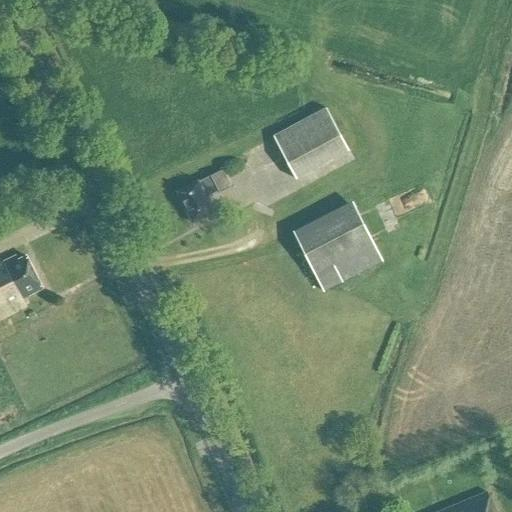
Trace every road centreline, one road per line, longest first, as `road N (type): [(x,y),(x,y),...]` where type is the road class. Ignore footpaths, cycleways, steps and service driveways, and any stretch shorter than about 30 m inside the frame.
road 1 (tertiary): [(186,379),(2,0)]
road 2 (unclassified): [(0,466),(186,379)]
road 3 (tertiary): [(243,511),(186,379)]
